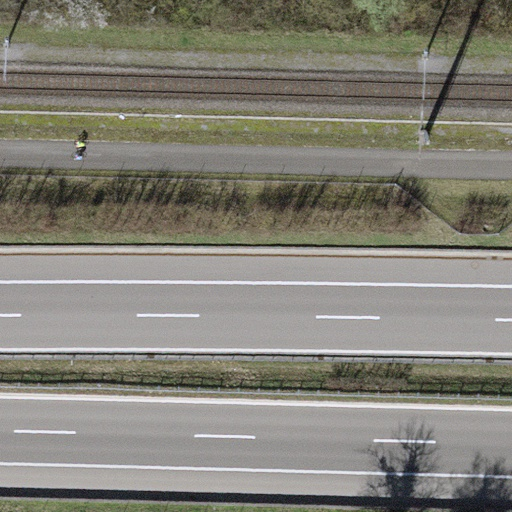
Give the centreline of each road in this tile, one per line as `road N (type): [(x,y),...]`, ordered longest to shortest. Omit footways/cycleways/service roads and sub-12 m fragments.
road 1 (motorway): [(0,431),(511,445)]
road 2 (motorway): [(511,320),(0,317)]
